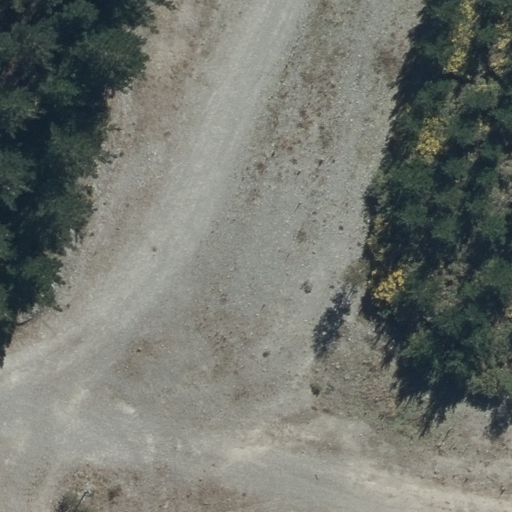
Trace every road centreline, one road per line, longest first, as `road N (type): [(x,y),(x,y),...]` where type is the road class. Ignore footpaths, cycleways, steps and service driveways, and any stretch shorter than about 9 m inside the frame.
road 1 (unclassified): [(0,395),(511,478)]
road 2 (track): [(263,0),(159,287),(33,403)]
